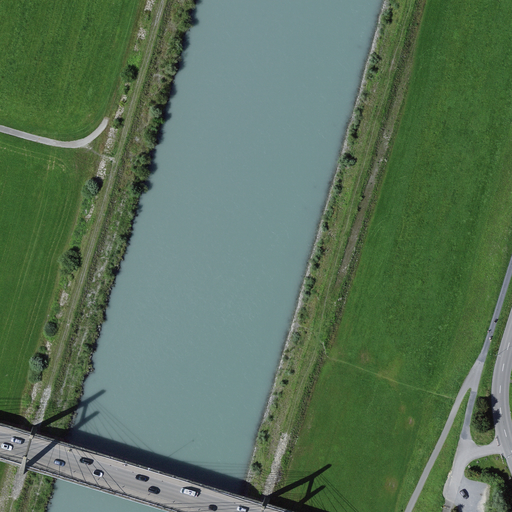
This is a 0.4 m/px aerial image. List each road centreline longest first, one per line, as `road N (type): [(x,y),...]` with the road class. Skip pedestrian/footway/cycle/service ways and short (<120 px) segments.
road 1 (secondary): [(237,511),(0,440)]
road 2 (track): [(481,358),(408,511)]
road 3 (track): [(0,128),(76,145),(109,117)]
